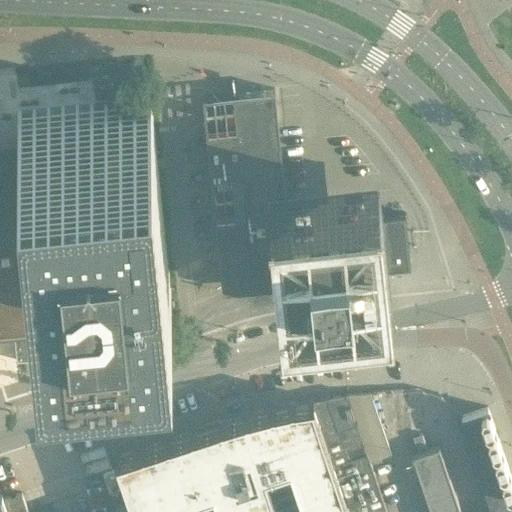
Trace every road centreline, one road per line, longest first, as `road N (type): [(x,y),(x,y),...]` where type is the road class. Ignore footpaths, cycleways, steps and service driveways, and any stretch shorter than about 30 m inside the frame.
road 1 (secondary): [(19,0),(240,14),(319,33),(427,106),(511,231)]
road 2 (unclassified): [(0,438),(205,368)]
road 3 (secondary): [(511,142),(415,37),(351,0)]
road 4 (unclassified): [(350,336),(471,336),(496,358),(511,407)]
road 5 (unclassified): [(511,289),(350,336)]
road 6 (unclassified): [(350,336),(205,368)]
